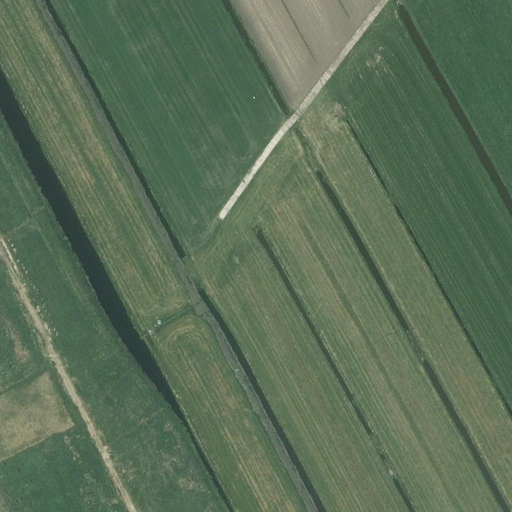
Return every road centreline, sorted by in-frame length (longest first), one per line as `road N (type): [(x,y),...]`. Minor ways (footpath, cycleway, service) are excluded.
road 1 (track): [(203,264),(338,511)]
road 2 (track): [(383,0),(220,215)]
